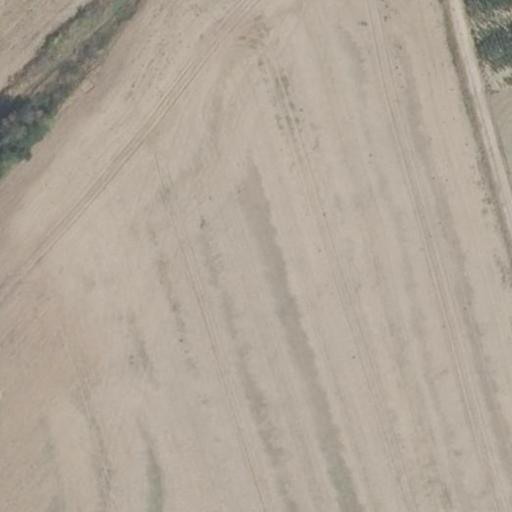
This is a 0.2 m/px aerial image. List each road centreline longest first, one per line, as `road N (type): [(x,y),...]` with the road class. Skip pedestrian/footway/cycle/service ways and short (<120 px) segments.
road 1 (track): [(460,0),(511,189)]
road 2 (track): [(117,0),(52,58),(0,124)]
